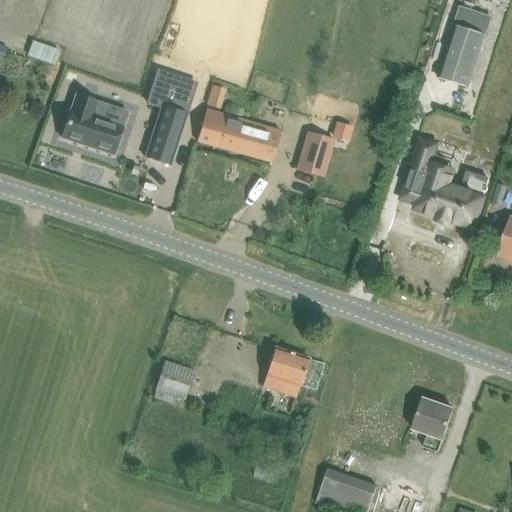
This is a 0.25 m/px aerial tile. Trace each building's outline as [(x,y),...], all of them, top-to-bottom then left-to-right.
[(461,8),(439,79),(468,88),(491,18),(461,8)] [(38,64),(44,48),(18,40),(13,56),(38,64)] [(161,108),(145,158),(172,167),(188,115),(186,115),(195,88),(156,76),(147,104),(161,108)] [(211,108),(210,85),(195,85),(196,108),(211,108)] [(76,95),(61,139),(113,156),(128,113),(76,95)] [(272,163),(277,143),(281,132),(206,110),(197,142),(272,163)] [(334,142),(312,136),(306,158),(300,157),(296,169),(323,177),(334,142)] [(431,165),(417,209),(438,216),(437,219),(452,224),(453,221),(474,227),(476,222),(480,223),(483,214),(479,212),(483,199),(448,187),(453,172),(431,165)] [(511,261),(511,216),(511,217),(498,257),(511,261)] [(299,388),(300,388),(303,378),(309,359),(275,348),(269,367),(266,377),(263,387),(296,398),(299,388)] [(158,381),(155,391),(156,391),(176,398),(185,400),(188,390),(194,371),(164,362),(158,381)] [(413,430),(428,435),(424,447),(439,452),(454,409),(424,399),(413,430)] [(240,477),(263,478),(263,464),(240,464),(240,477)] [(339,511),(368,511),(371,506),(378,487),(329,469),(316,504),(339,511)]
